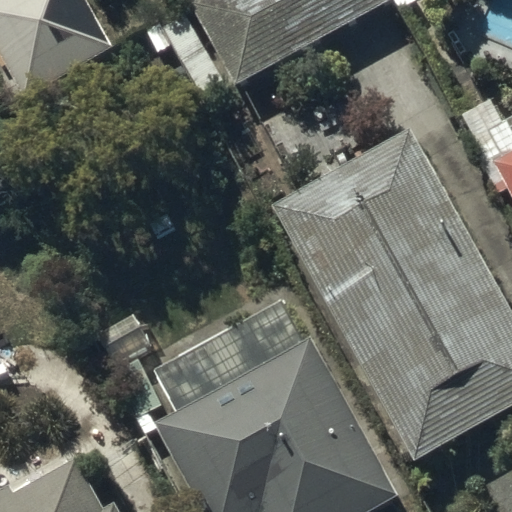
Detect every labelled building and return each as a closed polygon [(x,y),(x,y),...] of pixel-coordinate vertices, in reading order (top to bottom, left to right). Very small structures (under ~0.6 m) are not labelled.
[(80,0),(19,0),(0,11),(0,59),(23,100),(109,52),(80,0)] [(383,0),(225,0),(196,17),(237,91),(388,8),(383,0)] [(226,82),(189,19),(167,31),(162,23),(148,31),(162,55),(175,47),(203,96),(226,82)] [(505,196),(511,192),(511,122),(475,142),(505,196)] [(511,324),(421,162),(290,234),(420,469),(511,418),(511,324)] [(377,511),(402,498),(312,340),(306,343),(283,303),(212,343),(210,338),(183,353),(186,358),(159,373),(182,414),(160,427),(207,511),(377,511)] [(0,511),(118,511),(116,507),(107,511),(79,463),(17,499),(11,488),(0,494),(0,511)]
